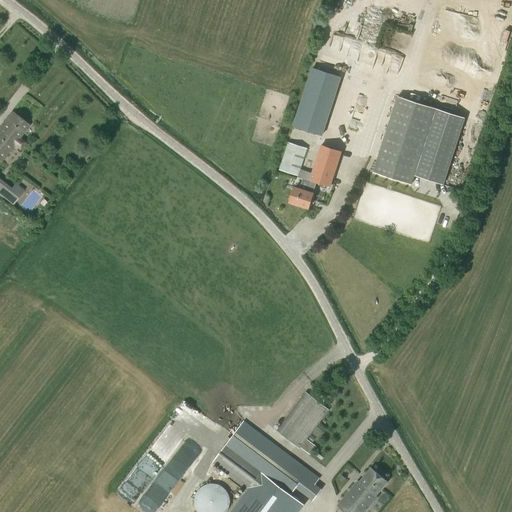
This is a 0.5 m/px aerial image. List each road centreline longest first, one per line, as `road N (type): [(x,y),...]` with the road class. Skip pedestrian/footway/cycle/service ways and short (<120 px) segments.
road 1 (unclassified): [(356,368),(314,284),(264,220),(6,0)]
road 2 (unclassified): [(356,368),(459,237),(511,87)]
road 3 (unclassified): [(438,511),(356,368)]
